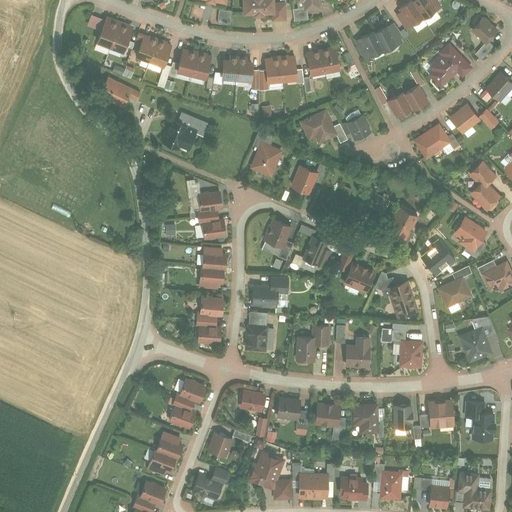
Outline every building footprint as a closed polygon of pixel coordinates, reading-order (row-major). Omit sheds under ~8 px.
[(241,0),(242,14),(251,14),(252,16),(265,16),(265,13),(271,13),(272,21),(286,21),(286,4),(275,4),(274,0),(241,0)] [(301,0),(300,0),(297,0),(298,8),(292,9),(294,21),(307,19),(306,8),(303,9),(301,0)] [(295,0),(295,1),(297,0),(300,0),(301,0),(303,9),(306,8),(320,6),(319,0),(295,0)] [(428,0),(412,0),(412,1),(424,18),(425,19),(437,11),(428,0)] [(412,1),(398,10),(400,12),(398,14),(408,29),(424,18),(412,1)] [(232,11),(219,10),(217,24),(231,25),(232,11)] [(99,32),(104,20),(91,16),(87,28),(99,32)] [(99,32),(96,42),(123,53),(133,26),(105,16),(104,20),(99,32)] [(474,26),(471,30),(471,31),(485,43),(486,44),(487,45),(490,41),(499,31),(482,17),(481,18),(480,17),(473,25),(474,26)] [(393,23),(375,33),(384,51),(386,53),(404,43),(393,23)] [(426,25),(419,30),(428,40),(434,35),(426,25)] [(374,31),(355,41),(365,61),(384,51),(375,33),(374,31)] [(446,32),(441,37),(446,42),(450,37),(446,32)] [(143,33),(134,57),(140,59),(137,66),(146,69),(148,62),(163,68),(172,44),(143,33)] [(495,46),(490,41),(487,45),(486,44),(477,54),(483,60),(495,46)] [(422,67),(441,87),(456,72),(462,78),(473,67),(449,42),(438,52),(439,53),(428,63),(427,62),(422,67)] [(212,55),(182,47),(177,68),(172,66),(169,76),(176,78),(177,72),(179,72),(190,75),(193,76),(204,79),(206,79),(212,55)] [(334,47),(319,50),(324,73),(338,70),(334,47)] [(319,50),(305,52),(310,75),(312,75),(313,80),(325,78),(324,73),(319,50)] [(129,58),(122,55),(116,69),(124,72),(129,58)] [(229,59),(222,59),(221,79),(223,79),(235,80),(236,80),(251,81),(252,81),(253,60),(246,60),(246,55),(229,55),(229,59)] [(271,58),(264,58),(266,78),(266,82),(270,82),(283,81),(288,81),(296,80),(296,70),(295,56),(289,57),(288,55),(271,56),(271,58)] [(501,71),(511,81),(511,80),(511,70),(504,63),(498,69),(501,71)] [(171,66),(164,66),(157,87),(164,89),(171,66)] [(418,84),(419,86),(425,83),(415,67),(410,70),(418,84)] [(501,71),(486,88),(500,101),(502,100),(507,94),(511,88),(511,81),(501,71)] [(190,75),(179,72),(177,78),(188,81),(190,75)] [(214,73),(214,78),(212,89),(212,91),(218,92),(221,74),(214,73)] [(204,79),(193,76),(191,81),(202,84),(204,79)] [(140,91),(107,77),(100,92),(125,103),(128,96),(136,99),(140,91)] [(403,93),(412,109),(413,111),(428,102),(419,86),(418,84),(403,93)] [(386,101),(388,99),(379,85),(372,90),(381,105),(387,102),(386,101)] [(388,99),(386,101),(387,102),(396,118),(412,109),(403,93),(402,91),(388,99)] [(511,98),(507,94),(502,100),(501,101),(506,106),(511,98)] [(165,101),(157,98),(154,106),(161,109),(165,101)] [(496,101),(489,108),(494,113),(501,106),(496,101)] [(338,102),(333,108),(340,113),(345,107),(338,102)] [(468,104),(450,118),(463,134),(481,120),(468,104)] [(271,105),(262,106),(263,118),(272,117),(271,105)] [(326,108),(299,120),(309,141),(315,138),(318,144),(336,136),(338,135),(335,128),(326,108)] [(487,108),(479,116),(492,130),(500,122),(487,108)] [(181,113),(177,122),(186,126),(184,131),(195,136),(202,137),(207,124),(181,113)] [(362,113),(345,122),(354,140),(372,132),(362,113)] [(177,122),(172,119),(161,141),(176,148),(178,143),(181,145),(188,148),(189,148),(195,136),(184,131),(186,126),(177,122)] [(440,124),(414,141),(426,160),(450,144),(452,143),(440,124)] [(341,125),(335,128),(338,135),(336,136),(340,143),(348,140),(341,125)] [(253,146),(258,148),(261,141),(271,145),(275,135),(260,129),(253,146)] [(452,143),(450,144),(454,149),(460,145),(457,140),(452,143)] [(271,145),(261,141),(258,148),(250,168),(272,177),(283,149),(271,145)] [(478,184),(469,193),(487,211),(502,196),(490,184),(498,176),(482,160),(468,174),(478,184)] [(319,172),(315,181),(320,183),(328,166),(317,162),(313,170),(319,172)] [(299,164),(290,186),(309,194),(315,181),(319,172),(313,170),(299,164)] [(352,189),(343,185),(338,197),(346,201),(352,189)] [(220,190),(198,193),(200,208),(200,210),(217,208),(222,207),(220,190)] [(405,244),(419,216),(401,207),(387,234),(405,244)] [(218,220),(217,208),(200,210),(200,208),(196,208),(197,216),(198,225),(202,225),(201,222),(218,220)] [(488,231),(465,215),(453,233),(459,237),(457,242),(466,248),(474,253),(480,243),(488,231)] [(291,225),(273,217),(263,240),(265,241),(282,248),(285,240),(291,225)] [(218,220),(201,222),(202,225),(203,237),(203,239),(225,236),(223,219),(218,220)] [(203,237),(202,225),(198,225),(194,225),(196,238),(203,237)] [(328,241),(312,234),(303,257),(304,258),(318,264),(319,262),(321,263),(327,248),(325,247),(328,241)] [(456,261),(438,239),(420,254),(436,274),(447,264),(450,266),(456,261)] [(282,248),(278,256),(286,260),(293,243),(285,240),(282,248)] [(278,256),(282,248),(265,241),(261,249),(278,256)] [(485,246),(480,243),(474,253),(466,248),(464,250),(477,258),(485,246)] [(201,265),(201,267),(224,269),(225,254),(220,254),(220,249),(203,247),(202,254),(201,265)] [(354,252),(344,248),(336,267),(346,271),(354,252)] [(282,261),(276,258),(273,266),(278,268),(282,261)] [(318,264),(304,258),(300,267),(315,273),(318,264)] [(353,260),(342,283),(350,286),(359,290),(366,293),(376,270),(353,260)] [(481,273),(496,265),(493,260),(477,268),(480,275),(481,274),(481,273)] [(496,265),(481,273),(481,274),(490,292),(498,288),(500,294),(511,288),(511,270),(507,260),(496,265)] [(224,269),(201,267),(199,267),(199,268),(198,279),(198,287),(217,289),(217,283),(223,284),(224,269)] [(453,274),(455,279),(463,275),(464,277),(471,274),(468,267),(453,274)] [(253,283),(251,306),(276,308),(278,290),(288,291),(289,277),(271,275),(270,285),(253,283)] [(455,279),(437,288),(447,308),(448,308),(458,303),(473,295),(464,277),(463,275),(455,279)] [(315,283),(316,285),(325,281),(324,279),(321,276),(315,283)] [(446,282),(443,277),(434,282),(436,287),(446,282)] [(408,279),(386,286),(392,305),(395,313),(397,319),(419,311),(408,279)] [(359,290),(350,286),(348,291),(357,295),(359,290)] [(222,298),(200,297),(199,313),(199,315),(216,316),(221,316),(222,298)] [(458,303),(448,308),(451,314),(461,309),(458,303)] [(250,311),(248,324),(266,326),(268,312),(250,311)] [(215,327),(216,316),(199,315),(199,313),(196,313),(195,329),(198,330),(198,327),(215,327)] [(481,325),(486,336),(495,332),(489,316),(476,318),(471,320),(474,328),(481,325)] [(453,322),(445,323),(446,332),(455,331),(453,322)] [(378,326),(372,323),(368,331),(374,334),(378,326)] [(248,324),(246,324),(244,349),(266,351),(269,326),(266,326),(248,324)] [(306,365),(309,361),(315,362),(316,345),(328,345),(329,325),(312,324),(312,336),(296,336),(295,361),(298,365),(306,365)] [(338,324),(338,342),(345,343),(346,324),(338,324)] [(474,328),(458,334),(469,363),(493,353),(486,336),(481,325),(474,328)] [(215,327),(198,327),(198,330),(198,344),(220,345),(221,327),(215,327)] [(392,341),(400,341),(401,339),(405,339),(406,330),(393,329),(392,341)] [(346,344),(345,366),(352,366),(354,368),(361,369),(362,366),(369,367),(370,335),(355,335),(355,344),(346,344)] [(405,339),(401,339),(400,341),(399,355),(399,366),(421,368),(423,341),(405,339)] [(399,355),(400,341),(392,341),(391,354),(399,355)] [(206,386),(186,378),(180,392),(179,394),(194,400),(199,402),(206,386)] [(265,393),(243,389),(239,408),(260,412),(261,413),(262,411),(265,393)] [(190,411),(194,400),(179,394),(180,392),(177,391),(170,406),(173,408),(175,405),(190,411)] [(301,399),(278,397),(276,418),(296,419),(299,420),(300,415),(301,399)] [(452,398),(428,400),(429,418),(429,426),(430,427),(454,426),(452,398)] [(486,401),(466,400),(465,416),(473,417),(472,438),(493,438),(495,412),(485,412),(486,401)] [(341,404),(317,402),(315,425),(316,425),(328,426),(333,426),(339,427),(339,425),(341,404)] [(378,403),(351,404),(351,426),(359,426),(359,434),(377,433),(379,433),(379,428),(378,403)] [(412,404),(393,404),(394,429),(412,429),(412,404)] [(190,411),(175,405),(173,408),(168,421),(188,429),(195,413),(190,411)] [(260,412),(259,417),(268,419),(269,412),(262,411),(261,413),(260,412)] [(308,416),(300,415),(299,420),(296,419),(296,428),(297,428),(307,429),(308,416)] [(268,419),(259,417),(256,435),(264,437),(268,419)] [(344,435),(345,425),(339,425),(339,427),(333,426),(333,435),(344,435)] [(252,436),(235,430),(233,436),(250,442),(252,436)] [(162,431),(155,450),(176,459),(182,445),(177,443),(179,438),(162,431)] [(231,437),(214,431),(207,450),(224,457),(231,437)] [(277,433),(268,431),(266,441),(275,443),(277,433)] [(266,442),(258,439),(255,446),(263,449),(266,442)] [(176,459),(155,450),(147,468),(163,475),(165,470),(171,472),(176,459)] [(247,480),(273,490),(278,479),(285,460),(261,451),(256,464),(254,463),(247,480)] [(291,462),(291,478),(292,487),(299,487),(299,472),(301,472),(301,468),(301,462),(291,462)] [(374,481),(380,481),(381,470),(384,470),(384,464),(379,464),(376,463),(374,481)] [(211,478),(223,483),(225,484),(229,473),(216,468),(211,478)] [(400,500),(403,472),(384,470),(381,470),(380,481),(379,498),(400,500)] [(299,487),(298,498),(328,499),(328,497),(329,481),(329,475),(329,473),(328,473),(314,473),(301,472),(299,472),(299,487)] [(477,474),(459,472),(456,491),(464,492),(462,508),(489,511),(492,489),(475,487),(477,474)] [(199,473),(192,491),(216,501),(223,483),(211,478),(199,473)] [(342,494),(342,499),(367,500),(367,485),(362,485),(362,482),(357,481),(357,474),(350,474),(350,477),(339,476),(338,494),(342,494)] [(273,490),(273,500),(292,500),(292,487),(291,478),(278,479),(273,490)] [(431,485),(448,487),(449,480),(431,478),(431,485)] [(167,488),(146,480),(140,494),(139,496),(155,503),(160,505),(167,488)] [(448,487),(431,485),(428,507),(446,510),(449,487),(448,487)] [(147,511),(151,511),(155,503),(139,496),(140,494),(137,493),(131,509),(134,510),(135,507),(147,511)]
